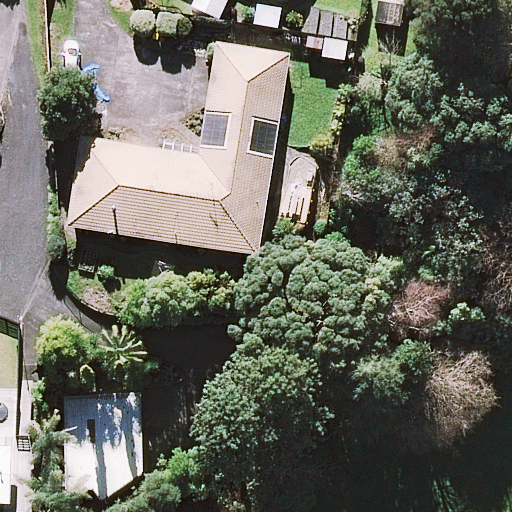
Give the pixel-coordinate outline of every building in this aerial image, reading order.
[(378,0),(373,27),(399,32),(405,0),(378,0)] [(288,62),(214,51),(198,162),(81,144),(68,233),(258,262),(288,62)] [(22,359),(0,359),(0,404),(22,405),(22,359)] [(65,492),(96,493),(95,507),(142,509),(143,494),(146,397),(68,394),(65,492)] [(0,511),(7,511),(12,439),(0,438),(0,511)]
